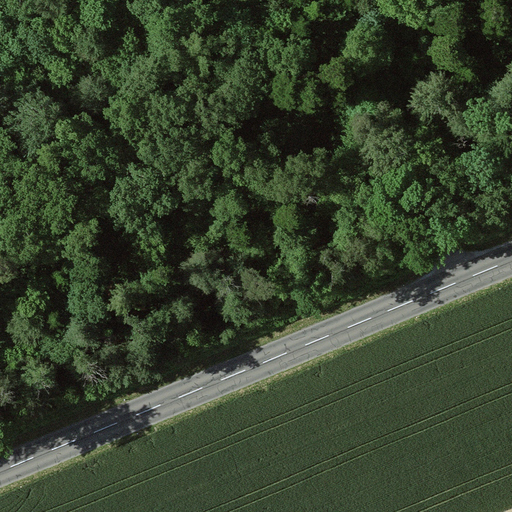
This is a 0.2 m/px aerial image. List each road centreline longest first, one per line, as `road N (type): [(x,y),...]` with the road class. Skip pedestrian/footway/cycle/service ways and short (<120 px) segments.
road 1 (secondary): [(511,259),(0,471)]
road 2 (track): [(179,0),(316,143),(472,275)]
